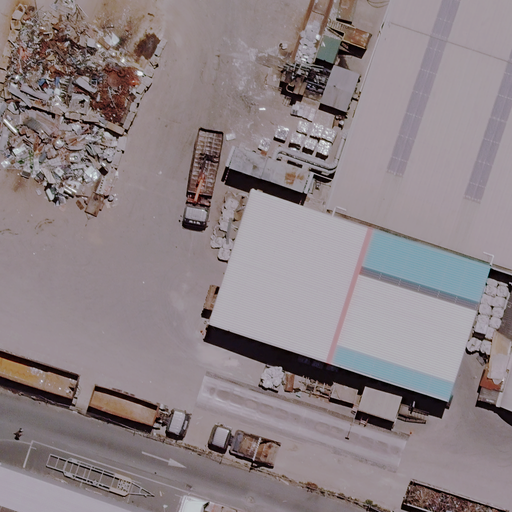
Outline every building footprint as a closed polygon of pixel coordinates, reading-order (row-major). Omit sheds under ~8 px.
[(511,0),(398,0),(327,211),(491,263),(511,269),(511,0)] [(365,72),(335,61),(319,102),(350,113),(365,72)] [(447,399),(491,263),(327,211),(251,186),(207,323),(447,399)] [(511,351),(494,407),(511,412),(511,351)] [(142,511),(0,465),(0,511),(142,511)]
